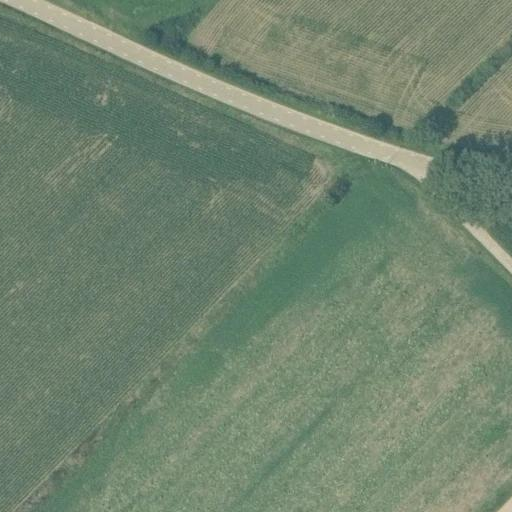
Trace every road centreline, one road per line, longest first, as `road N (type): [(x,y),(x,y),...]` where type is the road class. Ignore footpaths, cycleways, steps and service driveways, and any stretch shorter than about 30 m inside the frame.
road 1 (tertiary): [(434,172),(10,0)]
road 2 (unclassified): [(511,267),(452,208),(434,172)]
